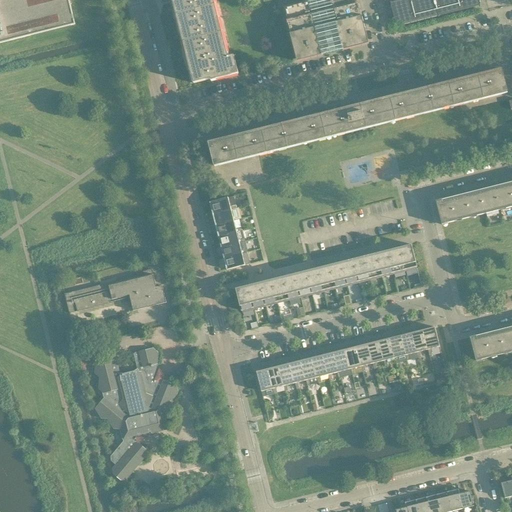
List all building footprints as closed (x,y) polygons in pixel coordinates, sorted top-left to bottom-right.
[(0,0),(0,43),(75,25),(68,0),(0,0)] [(164,0),(163,3),(163,4),(173,1),(193,84),(230,75),(230,76),(238,74),(234,56),(228,57),(213,0),(164,0)] [(362,16),(357,0),(313,0),(309,1),(283,8),(296,58),(297,62),(323,56),(322,51),(342,47),(343,51),(369,44),(362,16)] [(478,0),(382,0),(387,20),(388,20),(394,18),(396,28),(481,7),(478,0)] [(214,166),(461,104),(507,92),(502,72),(501,69),(496,71),(496,73),(452,85),(451,82),(358,105),(358,104),(355,105),(349,107),(349,108),(252,132),(253,134),(215,144),(214,141),(209,143),(209,145),(214,166)] [(511,185),(452,200),(451,198),(436,201),(442,225),(511,207),(511,185)] [(237,208),(236,205),(234,197),(228,199),(228,198),(209,202),(212,214),(231,210),(237,208)] [(233,218),(231,210),(212,214),(215,225),(234,221),(239,219),(239,216),(233,218)] [(236,229),(234,221),(215,225),(218,237),(237,232),(242,230),(241,227),(236,229)] [(239,240),(237,232),(218,237),(221,248),(239,243),(245,242),(244,238),(239,240)] [(241,251),(239,243),(221,248),(224,259),(242,254),(248,253),(247,249),(241,251)] [(417,267),(411,245),(399,248),(405,270),(417,267)] [(405,270),(399,248),(388,251),(393,273),(405,270)] [(393,273),(388,251),(376,254),(382,276),(393,273)] [(244,262),(242,254),(224,259),(226,270),(251,264),(250,260),(244,262)] [(382,276),(376,254),(364,257),(370,279),(382,276)] [(370,279),(364,257),(353,259),(358,282),(370,279)] [(358,282),(353,259),(341,262),(347,284),(358,282)] [(347,284),(341,262),(329,265),(335,287),(347,284)] [(335,287),(329,265),(318,268),(323,290),(335,287)] [(323,290),(318,268),(306,271),(311,293),(323,290)] [(166,303),(162,286),(156,287),(152,270),(143,272),(144,274),(117,281),(116,278),(100,283),(100,285),(65,294),(69,314),(130,298),(133,311),(166,303)] [(311,293),(306,271),(294,274),(300,296),(311,293)] [(300,296),(294,274),(283,277),(288,299),(300,296)] [(288,299),(283,277),(271,280),(277,302),(288,299)] [(277,302),(271,280),(259,283),(265,305),(277,302)] [(265,305),(259,283),(248,286),(253,308),(265,305)] [(253,308),(248,286),(235,289),(241,311),(253,308)] [(440,347),(435,327),(423,330),(428,350),(429,356),(432,355),(431,349),(440,347)] [(511,329),(486,337),(485,334),(470,337),(476,361),(511,352),(511,329)] [(428,350),(423,330),(412,333),(417,353),(418,358),(421,358),(420,352),(428,350)] [(417,353),(412,333),(401,336),(407,361),(410,360),(409,355),(417,353)] [(407,361),(401,336),(389,338),(394,358),(396,364),(407,361)] [(394,358),(389,338),(378,341),(383,361),(385,367),(388,366),(387,360),(394,358)] [(383,361),(378,341),(367,344),(372,364),(374,369),(377,369),(376,363),(383,361)] [(372,364),(367,344),(356,347),(361,367),(363,372),(366,371),(364,366),(372,364)] [(361,367),(356,347),(345,350),(350,369),(352,375),(355,374),(353,369),(361,367)] [(124,374),(120,374),(116,358),(114,357),(96,362),(95,373),(100,377),(99,389),(102,391),(104,399),(95,409),(101,419),(107,419),(114,429),(120,429),(123,442),(111,457),(111,461),(116,465),(113,469),(113,474),(121,480),(126,480),(132,472),(132,468),(135,463),(140,463),(146,455),(146,451),(138,444),(135,436),(153,431),(153,430),(155,429),(156,432),(168,429),(164,416),(172,407),(170,401),(178,392),(176,386),(163,380),(158,381),(154,380),(155,377),(152,368),(157,366),(158,353),(152,349),(135,353),(133,355),(137,369),(134,371),(124,374)] [(350,369),(345,350),(334,352),(339,372),(340,378),(344,377),(342,371),(350,369)] [(339,372),(334,352),(323,355),(328,375),(329,381),(332,380),(331,374),(339,372)] [(328,375),(323,355),(312,358),(317,378),(318,383),(321,383),(320,377),(328,375)] [(317,378),(312,358),(301,361),(306,380),(307,386),(310,385),(309,380),(317,378)] [(306,380),(301,361),(290,364),(295,383),(296,389),(299,388),(298,382),(306,380)] [(295,383),(290,364),(279,366),(284,386),(285,392),(288,391),(287,385),(295,383)] [(284,386),(279,366),(268,369),(273,389),(274,395),(277,394),(276,388),(284,386)] [(273,389),(268,369),(256,372),(263,397),(266,396),(265,391),(273,389)] [(505,498),(511,496),(511,480),(511,481),(501,484),(505,498)] [(458,489),(447,492),(452,511),(463,509),(459,494),(460,494),(458,489)] [(470,491),(460,494),(459,494),(463,509),(474,506),(470,491)] [(447,492),(437,495),(441,511),(450,511),(452,511),(447,492)] [(441,511),(437,495),(426,497),(430,511),(441,511)] [(430,511),(426,497),(416,500),(418,511),(430,511)] [(405,503),(406,507),(407,507),(407,511),(418,511),(416,500),(405,503)]
